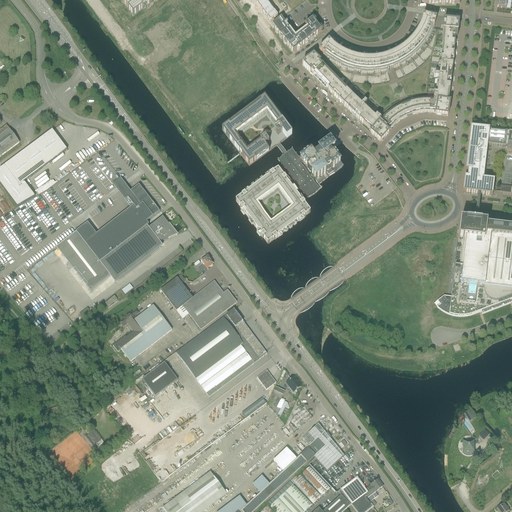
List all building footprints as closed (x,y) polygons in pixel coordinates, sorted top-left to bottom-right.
[(120,0),(133,16),(155,0),(120,0)] [(176,10),(175,10),(177,12),(176,12),(177,13),(178,15),(179,16),(180,17),(180,18),(182,21),(185,19),(185,20),(185,19),(186,20),(186,21),(187,21),(191,27),(202,18),(204,17),(204,16),(206,15),(207,15),(207,14),(209,13),(211,11),(212,11),(211,11),(210,9),(210,8),(209,8),(208,6),(207,5),(206,4),(206,3),(208,1),(206,0),(186,0),(185,1),(184,1),(183,0),(182,0),(183,0),(182,0),(182,1),(181,1),(181,2),(181,1),(180,2),(178,3),(177,4),(178,4),(176,5),(175,6),(176,6),(177,8),(175,9),(176,10)] [(264,0),(257,5),(261,10),(270,3),(267,0),(264,0)] [(306,0),(304,0),(298,6),(300,9),(308,2),(306,0)] [(270,3),(261,10),(264,14),(273,7),(270,3)] [(273,7),(264,14),(267,18),(276,12),(273,7)] [(276,12),(267,18),(270,23),(277,18),(274,13),(276,12)] [(376,60),(373,60),(372,60),(361,60),(351,57),(347,56),(339,51),(338,51),(337,50),(334,48),(328,43),(319,52),(322,55),(322,56),(331,63),(327,68),(319,61),(312,68),(316,71),(312,75),(351,115),(370,133),(379,141),(388,131),(389,130),(390,129),(401,120),(414,114),(428,112),(432,113),(448,115),(449,104),(456,52),(457,32),(447,32),(448,25),(443,25),(443,31),(443,34),(440,34),(439,38),(433,37),(435,25),(436,20),(423,17),(419,28),(418,31),(412,39),(411,41),(409,43),(401,50),(398,53),(391,56),(389,56),(385,58),(382,59),(376,60)] [(281,19),(272,26),(274,29),(276,31),(278,34),(280,37),(282,39),(284,42),(286,45),(293,53),(296,51),(299,49),(304,45),(307,43),(310,40),(312,39),(313,38),(315,37),(321,32),(312,20),(305,26),(307,29),(308,30),(295,40),(284,26),(285,25),(281,19)] [(161,20),(129,44),(138,55),(134,58),(141,67),(138,69),(139,70),(140,71),(139,71),(141,72),(142,73),(141,74),(142,74),(143,76),(144,76),(145,77),(144,77),(145,79),(145,78),(146,80),(147,80),(148,82),(148,83),(149,84),(150,85),(151,86),(151,87),(151,86),(153,88),(152,88),(153,89),(154,90),(155,91),(156,92),(155,92),(156,93),(157,92),(156,92),(157,91),(158,91),(159,90),(160,90),(161,89),(162,88),(163,87),(164,86),(164,87),(165,86),(166,85),(167,85),(167,84),(168,83),(168,84),(169,83),(169,82),(170,82),(171,82),(171,81),(173,80),(174,79),(176,78),(175,78),(177,77),(179,75),(179,76),(179,75),(180,74),(181,74),(182,73),(183,72),(183,73),(183,72),(185,71),(186,71),(186,70),(187,69),(187,70),(188,69),(188,68),(189,68),(190,68),(190,67),(191,66),(192,66),(193,65),(194,64),(194,63),(193,64),(193,63),(193,62),(192,61),(191,60),(190,59),(189,58),(188,56),(187,55),(183,50),(182,50),(182,51),(181,51),(180,52),(181,52),(179,53),(178,53),(178,54),(177,54),(176,55),(175,56),(174,56),(173,58),(172,58),(171,59),(170,60),(169,61),(168,61),(166,62),(166,63),(165,64),(165,63),(163,64),(164,65),(162,65),(162,66),(160,67),(159,67),(160,68),(159,68),(158,68),(157,69),(146,54),(147,53),(148,52),(149,53),(149,52),(151,51),(151,50),(152,50),(154,49),(155,48),(155,47),(157,46),(158,46),(157,46),(158,45),(159,45),(160,44),(161,43),(162,43),(161,43),(163,41),(163,42),(164,41),(165,40),(166,39),(167,38),(167,39),(168,38),(169,37),(170,37),(171,35),(171,36),(172,35),(161,20)] [(212,86),(211,87),(212,88),(214,90),(213,90),(214,91),(216,93),(216,94),(216,93),(218,95),(217,95),(218,96),(219,97),(220,98),(221,97),(222,99),(221,100),(222,101),(224,103),(223,103),(224,104),(225,103),(227,102),(229,100),(230,99),(231,99),(234,96),(234,97),(235,96),(236,94),(236,95),(237,94),(239,93),(240,92),(239,92),(242,90),(244,89),(245,88),(246,88),(246,87),(247,86),(248,86),(250,85),(251,84),(250,84),(252,83),(253,82),(256,80),(257,79),(258,78),(260,77),(262,75),(263,75),(263,74),(262,74),(261,72),(260,71),(259,72),(258,70),(259,69),(258,68),(257,67),(256,66),(255,64),(255,63),(253,64),(252,62),(253,62),(252,61),(251,59),(251,58),(250,58),(248,60),(247,60),(246,61),(244,63),(244,62),(243,63),(244,63),(241,65),(239,66),(238,67),(237,68),(236,69),(235,69),(235,70),(232,72),(232,71),(231,72),(231,73),(227,75),(226,76),(225,77),(224,78),(222,79),(221,80),(218,82),(217,82),(218,83),(216,84),(216,83),(214,85),(212,87),(212,86)] [(265,98),(222,130),(239,153),(242,156),(241,156),(249,166),(269,151),(276,146),(279,143),(286,138),(292,134),(265,98)] [(0,130),(0,157),(19,143),(6,126),(0,130)] [(463,193),(492,197),(493,190),(494,183),(494,181),(483,180),(487,145),(505,148),(505,147),(507,147),(506,153),(511,153),(511,132),(470,128),(465,172),(467,172),(467,178),(464,178),(463,193)] [(0,169),(0,184),(17,207),(35,197),(24,183),(67,150),(52,131),(0,169)] [(292,149),(278,159),(298,186),(300,188),(307,198),(321,188),(318,185),(319,184),(343,166),(332,151),(317,162),(313,156),(310,152),(300,160),(292,149)] [(293,189),(286,180),(284,177),(278,169),(273,173),(270,175),(245,194),(244,194),(241,196),(242,196),(235,201),(240,207),(240,208),(242,210),(244,209),(246,212),(245,213),(258,232),(260,231),(262,234),(260,235),(262,238),(263,238),(268,244),(272,241),(274,239),(274,240),(277,238),(277,237),(302,218),(303,219),(305,217),(305,216),(310,212),(304,205),(305,204),(303,201),(302,202),(295,192),(293,189)] [(100,263),(149,225),(146,222),(159,212),(149,199),(147,200),(138,188),(127,197),(133,206),(96,235),(87,223),(76,232),(76,233),(77,232),(100,263)] [(149,225),(100,263),(77,232),(76,233),(56,248),(90,293),(110,277),(115,283),(161,247),(159,242),(168,239),(177,235),(171,228),(170,229),(168,226),(169,225),(163,217),(148,228),(147,226),(149,225)] [(473,315),(481,312),(482,315),(491,311),(510,304),(510,300),(511,299),(511,228),(486,226),(487,224),(460,221),(458,239),(462,240),(459,266),(455,266),(452,285),(449,315),(450,316),(451,316),(452,316),(453,317),(454,317),(455,317),(456,317),(457,317),(458,317),(459,317),(460,317),(461,317),(462,317),(463,317),(464,317),(465,317),(466,317),(467,317),(468,317),(469,316),(470,316),(471,316),(472,316),(473,315)] [(208,257),(200,262),(203,266),(198,270),(199,271),(197,273),(199,275),(213,264),(208,257)] [(161,291),(176,311),(183,319),(188,315),(200,330),(236,303),(227,291),(223,294),(214,282),(193,298),(182,284),(185,281),(181,275),(161,291)] [(129,284),(122,290),(125,295),(133,289),(129,284)] [(115,302),(112,298),(105,303),(108,307),(115,302)] [(436,312),(448,312),(448,298),(435,298),(435,304),(436,304),(436,312)] [(125,336),(112,346),(117,352),(121,350),(131,362),(172,330),(153,306),(136,320),(129,325),(134,332),(126,338),(125,336)] [(125,320),(120,323),(122,326),(127,323),(129,325),(136,320),(134,317),(139,313),(137,310),(132,314),(131,312),(124,318),(125,320)] [(234,310),(224,317),(176,353),(209,397),(267,354),(234,310)] [(164,363),(142,380),(155,397),(177,381),(164,363)] [(267,371),(257,378),(266,390),(276,383),(267,371)] [(294,377),(286,383),(289,387),(291,386),(293,390),(291,391),(294,395),(298,392),(296,391),(301,387),(294,377)] [(272,395),(267,404),(269,404),(269,406),(277,416),(280,417),(282,413),(280,412),(285,401),(282,399),(285,392),(276,387),(272,395)] [(464,412),(467,421),(474,419),(471,409),(464,412)] [(283,472),(241,511),(253,511),(313,457),(327,471),(343,456),(318,424),(301,440),(309,448),(301,454),(302,454),(296,460),(286,449),(273,461),(283,472)] [(95,431),(92,432),(88,436),(95,446),(100,442),(102,440),(95,431)] [(473,450),(473,445),(473,442),(463,442),(463,452),(471,451),(471,450),(473,450)] [(302,474),(323,495),(330,489),(310,467),(302,474)] [(210,473),(162,509),(164,511),(203,511),(226,495),(210,473)] [(294,482),(314,503),(321,497),(307,482),(308,481),(305,478),(304,479),(301,475),(294,482)] [(342,511),(350,505),(355,511),(366,511),(373,508),(370,505),(369,503),(366,499),(363,496),(367,493),(365,490),(356,478),(352,481),(341,490),(338,492),(341,496),(323,511),(322,511),(319,508),(315,511),(342,511)] [(376,492),(383,487),(377,480),(370,485),(371,486),(366,490),(365,490),(367,493),(363,496),(366,499),(369,503),(378,496),(375,493),(376,492)] [(271,507),(275,511),(304,511),(312,505),(294,485),(271,507)]
